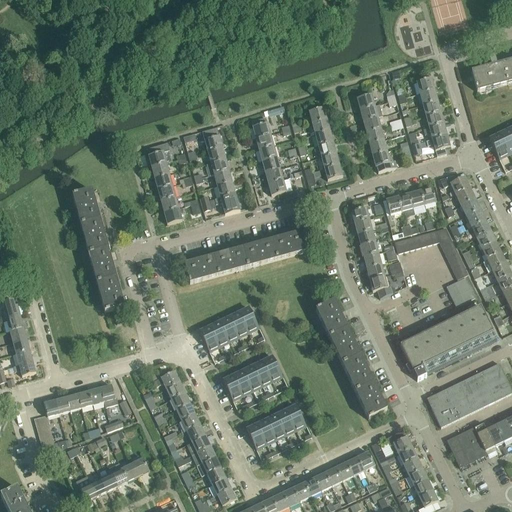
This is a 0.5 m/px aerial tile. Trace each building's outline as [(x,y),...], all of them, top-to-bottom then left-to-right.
[(494,60),(489,61),(491,69),(471,74),(477,95),(511,85),(511,63),(496,67),(494,60)] [(416,85),(419,97),(435,93),(431,81),(416,85)] [(435,93),(419,97),(422,108),(438,104),(435,93)] [(356,102),(360,113),(375,109),(372,97),(356,102)] [(438,104),(422,108),(426,120),(441,115),(438,104)] [(375,109),(360,113),(363,125),(378,120),(382,119),(379,108),(375,109)] [(283,109),(276,111),(277,117),(285,115),(283,109)] [(308,115),(312,126),(327,122),(324,110),(308,115)] [(441,115),(426,120),(429,131),(444,127),(441,115)] [(378,120),(363,125),(366,136),(381,132),(378,120)] [(266,121),(251,125),(253,130),(252,130),(256,142),(271,138),(268,126),(267,126),(266,121)] [(327,122),(312,126),(315,138),(330,134),(327,122)] [(444,127),(429,131),(423,132),(425,138),(430,136),(432,142),(447,138),(444,127)] [(202,135),(207,155),(223,151),(217,130),(202,135)] [(381,132),(366,136),(369,147),(384,143),(381,132)] [(511,137),(509,133),(500,137),(509,156),(511,154),(511,137)] [(330,134),(315,138),(318,149),(333,145),(330,134)] [(500,137),(489,142),(499,161),(509,156),(500,137)] [(271,138),(256,142),(259,153),(274,149),(271,138)] [(447,138),(432,142),(426,144),(427,149),(434,148),(435,153),(435,154),(437,159),(436,159),(437,160),(446,157),(445,151),(450,150),(447,138)] [(384,143),(369,147),(372,159),(387,154),(384,143)] [(333,145),(318,149),(321,161),(336,156),(333,145)] [(146,152),(151,170),(167,166),(172,165),(167,146),(146,152)] [(418,146),(411,148),(414,159),(421,157),(418,146)] [(274,149),(259,153),(262,165),(277,160),(274,149)] [(408,149),(401,151),(403,160),(410,158),(408,149)] [(223,151),(207,155),(211,166),(226,162),(223,151)] [(387,154),(372,159),(375,170),(376,170),(378,176),(397,171),(395,164),(390,166),(387,154)] [(336,156),(321,161),(324,172),(339,168),(336,156)] [(277,160),(262,165),(265,176),(280,172),(277,160)] [(211,166),(206,167),(210,179),(214,178),(229,174),(226,162),(211,166)] [(167,166),(151,170),(154,182),(170,177),(167,166)] [(339,168),(324,172),(327,184),(336,181),(343,179),(339,168)] [(280,172),(265,176),(268,187),(283,183),(280,172)] [(229,174),(214,178),(217,189),(232,185),(229,174)] [(312,175),(305,177),(308,189),(316,187),(312,175)] [(170,177),(154,182),(158,193),(173,189),(170,177)] [(302,178),(295,180),(298,192),(305,190),(302,178)] [(444,191),(451,188),(456,198),(470,191),(464,180),(457,184),(454,178),(440,183),(444,191)] [(337,187),(336,181),(327,184),(320,186),(322,191),(337,187)] [(283,183),(268,187),(271,199),(277,197),(279,203),(294,199),(289,182),(283,183)] [(232,185),(217,189),(220,200),(235,196),(232,185)] [(173,189),(158,193),(161,205),(176,200),(173,189)] [(432,190),(420,194),(424,209),(436,206),(432,190)] [(470,191),(456,198),(461,209),(475,202),(470,191)] [(72,199),(80,228),(100,222),(92,193),(72,199)] [(420,194),(409,197),(413,212),(424,209),(420,194)] [(235,196),(220,200),(215,202),(216,207),(221,206),(225,218),(240,214),(235,196)] [(409,197),(397,200),(402,215),(403,221),(415,218),(413,212),(409,197)] [(176,200),(161,205),(164,216),(179,212),(176,200)] [(402,215),(397,200),(386,203),(390,218),(402,215)] [(475,202),(461,209),(466,220),(480,213),(475,202)] [(208,204),(201,206),(204,215),(211,213),(208,204)] [(198,206),(191,208),(193,218),(201,216),(198,206)] [(383,215),(381,207),(373,209),(376,217),(383,215)] [(351,215),(354,226),(370,222),(366,210),(351,215)] [(179,212),(164,216),(167,228),(182,223),(179,212)] [(480,213),(466,220),(471,231),(485,224),(480,213)] [(100,222),(80,228),(89,257),(108,252),(100,222)] [(370,222),(354,226),(357,238),(373,234),(370,222)] [(485,224),(471,231),(477,241),(491,235),(485,224)] [(456,228),(450,231),(454,239),(460,236),(456,228)] [(439,245),(441,250),(452,245),(446,231),(435,234),(439,246),(439,245)] [(302,234),(272,242),(278,262),(307,254),(302,234)] [(373,234),(357,238),(360,249),(376,245),(373,234)] [(433,247),(439,246),(435,234),(430,236),(433,247)] [(491,235),(477,241),(482,252),(496,245),(491,235)] [(427,249),(433,247),(430,236),(424,237),(427,249)] [(421,250),(427,249),(424,237),(418,239),(421,250)] [(416,252),(421,250),(418,239),(412,240),(416,252)] [(410,254),(416,252),(412,240),(407,242),(410,254)] [(272,242),(243,250),(248,270),(278,262),(272,242)] [(404,255),(410,254),(407,242),(401,244),(404,255)] [(398,257),(404,255),(401,244),(395,245),(398,257)] [(376,245),(360,249),(363,260),(379,256),(376,245)] [(441,250),(444,256),(455,250),(452,245),(441,250)] [(496,245),(482,252),(487,263),(501,256),(496,245)] [(243,250),(214,258),(219,278),(248,270),(243,250)] [(444,256),(447,261),(457,256),(455,250),(444,256)] [(108,252),(89,257),(97,286),(116,281),(108,252)] [(393,252),(386,254),(388,264),(397,261),(395,256),(394,257),(393,252)] [(379,256),(363,260),(366,272),(382,268),(379,256)] [(447,261),(449,266),(460,261),(457,256),(447,261)] [(501,256),(487,263),(483,265),(488,276),(492,274),(506,267),(501,256)] [(219,278),(214,258),(184,266),(190,286),(219,278)] [(470,258),(464,261),(468,269),(474,266),(470,258)] [(449,266),(452,272),(463,267),(460,261),(449,266)] [(389,268),(392,277),(395,277),(402,275),(400,265),(389,268)] [(452,272),(455,277),(465,272),(463,267),(452,272)] [(506,267),(492,274),(497,285),(511,278),(506,267)] [(382,268),(366,272),(369,283),(385,279),(382,268)] [(477,271),(471,274),(475,282),(481,279),(477,271)] [(468,278),(465,272),(455,277),(457,283),(468,278)] [(511,279),(511,278),(497,285),(503,295),(511,290),(511,279)] [(385,279),(369,283),(373,295),(388,291),(385,279)] [(481,279),(475,282),(479,291),(485,288),(481,279)] [(116,281),(97,286),(105,316),(125,310),(116,281)] [(465,281),(446,290),(456,310),(475,301),(465,281)] [(511,290),(503,295),(508,306),(511,304),(511,290)] [(4,312),(7,323),(21,320),(18,308),(16,309),(14,303),(2,306),(4,312)] [(316,313),(329,340),(347,332),(334,304),(316,313)] [(400,348),(409,367),(413,375),(417,383),(417,384),(426,379),(497,344),(493,337),(494,336),(481,309),(400,348)] [(250,311),(239,316),(248,335),(259,330),(250,311)] [(239,316),(230,321),(239,340),(248,335),(239,316)] [(21,320),(7,323),(10,335),(24,331),(21,320)] [(230,321),(220,325),(229,344),(239,340),(230,321)] [(220,325),(210,330),(219,349),(229,344),(220,325)] [(210,330),(200,335),(209,354),(219,349),(210,330)] [(24,331),(10,335),(13,346),(27,342),(24,331)] [(347,332),(329,340),(342,368),(361,359),(347,332)] [(27,342),(13,346),(16,357),(30,353),(27,342)] [(30,353),(16,357),(19,368),(33,364),(30,353)] [(361,359),(342,368),(355,395),(374,386),(361,359)] [(273,360),(263,365),(272,384),(282,379),(273,360)] [(33,364),(19,368),(13,370),(15,375),(20,374),(22,380),(36,376),(33,364)] [(263,365),(253,370),(262,389),(272,384),(263,365)] [(511,392),(499,366),(481,375),(495,405),(511,396),(511,392)] [(253,370),(243,374),(252,393),(262,389),(253,370)] [(164,372),(150,378),(156,390),(163,387),(166,392),(180,385),(175,374),(167,378),(164,372)] [(243,374),(234,379),(243,398),(252,393),(243,374)] [(481,375),(463,384),(477,414),(495,405),(481,375)] [(234,379),(223,384),(232,403),(243,398),(234,379)] [(463,384),(445,393),(459,422),(477,414),(463,384)] [(180,385),(166,392),(171,403),(185,396),(180,385)] [(374,386),(355,395),(368,423),(387,414),(374,386)] [(100,391),(104,405),(105,411),(118,407),(117,401),(115,402),(111,388),(100,391)] [(100,391),(89,394),(93,408),(104,405),(100,391)] [(459,422),(445,393),(426,401),(441,431),(459,422)] [(93,408),(89,394),(78,397),(81,411),(93,408)] [(185,396),(171,403),(176,414),(191,407),(185,396)] [(78,397),(66,401),(70,414),(81,411),(78,397)] [(66,401),(55,404),(59,417),(70,414),(66,401)] [(59,417),(55,404),(44,407),(47,421),(59,417)] [(126,404),(120,407),(125,418),(131,415),(126,404)] [(191,407),(176,414),(181,424),(196,417),(191,407)] [(296,409),(286,414),(295,433),(306,428),(296,409)] [(286,414),(276,419),(286,437),(295,433),(286,414)] [(196,417),(181,424),(186,435),(201,428),(196,417)] [(34,422),(36,428),(48,424),(47,418),(34,422)] [(276,419),(267,423),(276,442),(286,437),(276,419)] [(267,423),(257,428),(266,447),(276,442),(267,423)] [(48,424),(36,428),(37,434),(50,430),(48,424)] [(511,439),(504,424),(495,428),(503,445),(511,440),(511,439)] [(483,426),(474,430),(487,458),(496,453),(495,449),(494,449),(486,433),(487,433),(483,426)] [(201,428),(186,435),(192,445),(206,439),(201,428)] [(257,428),(247,433),(256,452),(266,447),(257,428)] [(487,433),(486,433),(494,449),(495,449),(503,445),(495,428),(487,433)] [(50,430),(37,434),(39,439),(51,436),(50,430)] [(474,430),(447,444),(460,471),(487,458),(474,430)] [(401,434),(386,442),(390,449),(393,447),(398,458),(413,451),(407,440),(405,441),(401,434)] [(51,436),(39,439),(40,445),(53,442),(51,436)] [(206,439),(192,445),(197,456),(211,449),(206,439)] [(53,442),(40,445),(42,451),(55,448),(53,442)] [(55,448),(42,451),(44,457),(56,454),(55,448)] [(211,449),(197,456),(202,467),(216,460),(211,449)] [(413,451),(398,458),(403,468),(418,461),(413,451)] [(74,452),(67,456),(70,461),(77,458),(74,452)] [(382,452),(375,455),(380,466),(387,463),(382,452)] [(368,455),(357,460),(364,475),(375,469),(368,455)] [(67,457),(58,461),(62,468),(70,464),(67,457)] [(202,467),(197,469),(202,480),(207,477),(221,470),(216,460),(202,467)] [(357,460),(346,465),(353,480),(364,475),(357,460)] [(143,461),(132,467),(139,479),(149,474),(143,461)] [(418,461),(403,468),(408,479),(423,472),(418,461)] [(346,465),(336,471),(343,485),(353,480),(346,465)] [(119,466),(109,471),(111,477),(118,490),(128,485),(122,472),(119,466)] [(132,467),(122,472),(128,485),(139,479),(132,467)] [(221,470),(207,477),(212,488),(226,481),(221,470)] [(336,471),(325,476),(332,490),(343,485),(336,471)] [(423,472),(408,479),(414,489),(428,483),(423,472)] [(325,476),(315,481),(321,495),(332,490),(325,476)] [(111,477),(101,482),(107,495),(118,490),(111,477)] [(226,481),(212,488),(217,499),(231,492),(226,481)] [(315,481),(304,486),(311,500),(321,495),(315,481)] [(101,482),(90,487),(97,500),(107,495),(101,482)] [(428,483),(414,489),(419,500),(433,493),(428,483)] [(304,486),(293,491),(300,505),(311,500),(304,486)] [(97,500),(90,487),(80,492),(86,505),(97,500)] [(1,499),(7,511),(28,511),(18,490),(1,499)] [(293,491),(283,496),(290,510),(300,505),(293,491)] [(217,499),(212,501),(214,506),(220,504),(222,510),(237,503),(231,492),(217,499)] [(424,511),(421,511),(434,511),(432,507),(438,504),(433,493),(419,500),(424,511)] [(283,496),(272,501),(277,511),(285,511),(290,510),(283,496)] [(404,498),(397,501),(401,509),(407,505),(404,498)] [(277,511),(272,501),(261,506),(264,511),(277,511)] [(382,502),(378,504),(382,511),(395,511),(393,511),(389,511),(384,501),(382,502)] [(203,505),(197,508),(198,511),(211,511),(207,503),(203,505)]
